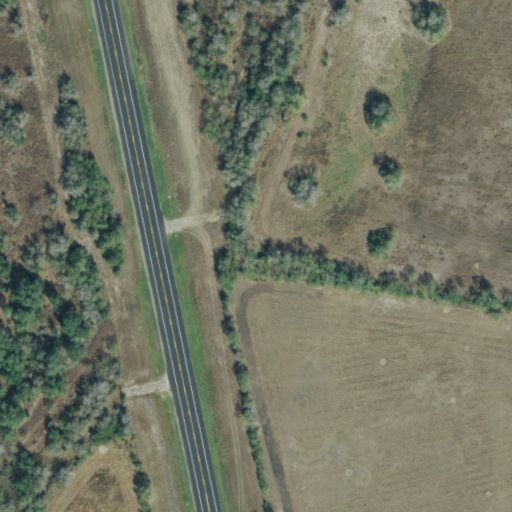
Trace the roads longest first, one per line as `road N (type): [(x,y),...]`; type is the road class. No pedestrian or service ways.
road 1 (trunk): [(110,0),(214,511)]
road 2 (track): [(182,383),(112,394),(15,511)]
